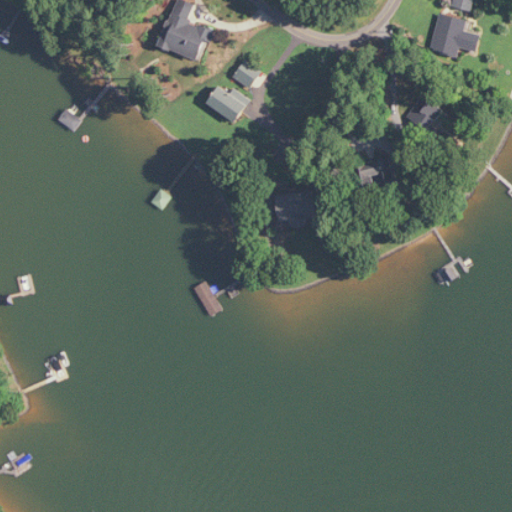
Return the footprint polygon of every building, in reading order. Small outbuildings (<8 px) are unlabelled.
[(203,61),(210,41),(215,43),(219,31),(192,21),(198,4),(185,0),(178,0),(165,41),(169,42),(167,48),(203,61)] [(456,0),(455,7),(474,11),(476,0),(456,0)] [(484,35),(468,31),(470,20),(447,15),(439,52),(462,57),(463,48),(480,52),(484,35)] [(256,87),(265,70),(246,60),(237,78),(256,87)] [(210,103),(239,123),(254,100),(237,88),(233,93),(222,85),(210,103)] [(438,134),(454,121),(432,96),(417,109),(438,134)] [(396,180),(391,158),(358,165),(364,191),(376,189),(375,184),(396,180)] [(279,195),(281,222),(290,221),(291,227),(311,226),(310,218),(323,217),(321,191),(279,195)]
